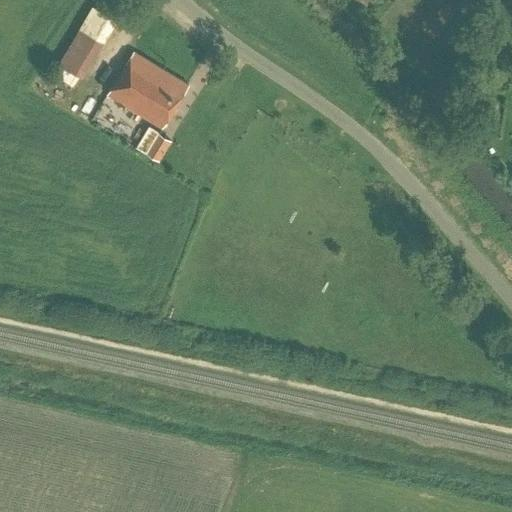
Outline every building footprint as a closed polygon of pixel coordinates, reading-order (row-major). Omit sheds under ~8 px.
[(101,3),(63,54),(85,71),(123,20),(101,3)] [(163,127),(188,84),(134,51),(108,94),(163,127)] [(55,82),(76,92),(86,71),(65,61),(55,82)] [(198,82),(206,89),(220,73),(213,66),(198,82)] [(159,160),(171,140),(158,132),(159,131),(148,125),(135,146),(159,160)]
